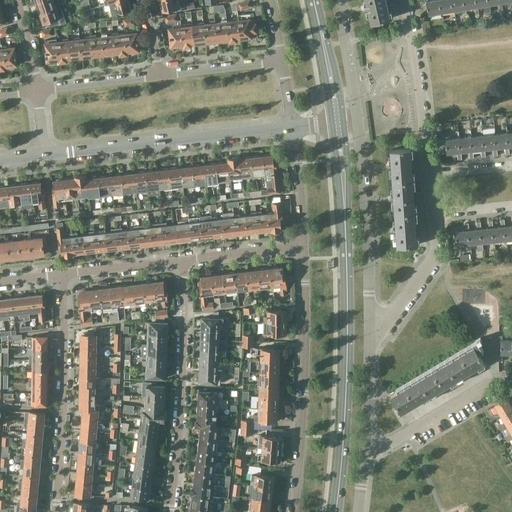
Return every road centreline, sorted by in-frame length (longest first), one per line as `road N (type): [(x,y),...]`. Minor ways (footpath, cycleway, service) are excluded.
road 1 (unclassified): [(292,511),(302,245)]
road 2 (residential): [(170,511),(183,405),(184,260)]
road 3 (tertiary): [(46,158),(292,128)]
road 4 (primary): [(334,511),(347,274)]
road 5 (residential): [(61,274),(55,511)]
road 6 (residential): [(369,331),(358,121)]
road 7 (residential): [(428,175),(402,0)]
road 8 (residential): [(511,380),(497,380),(388,444),(365,444)]
road 9 (primary): [(347,274),(344,123)]
road 10 (primary): [(332,124),(347,274)]
road 11 (residential): [(369,331),(435,251),(431,213)]
road 12 (residential): [(161,75),(36,92)]
road 13 (residential): [(61,274),(184,260)]
road 14 (residential): [(358,121),(335,0)]
road 15 (residential): [(282,60),(161,75)]
